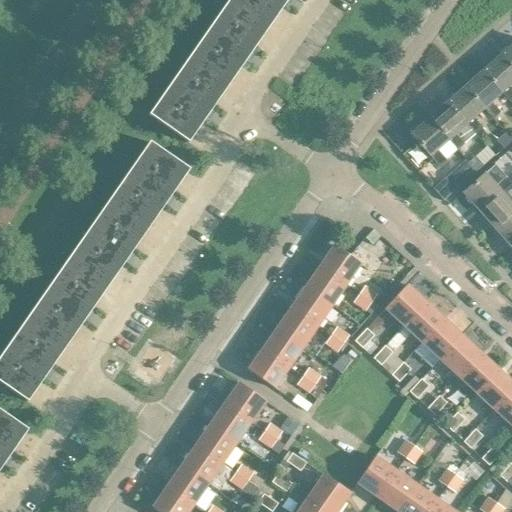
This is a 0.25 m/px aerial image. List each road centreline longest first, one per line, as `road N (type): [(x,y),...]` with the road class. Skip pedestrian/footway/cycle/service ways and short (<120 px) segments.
road 1 (unclassified): [(153,430),(331,170)]
road 2 (residential): [(88,384),(94,358),(246,116)]
road 3 (residential): [(511,325),(374,197),(331,170)]
road 4 (unclassified): [(331,170),(449,0)]
road 5 (residential): [(2,511),(88,384)]
road 6 (residential): [(246,116),(322,0)]
